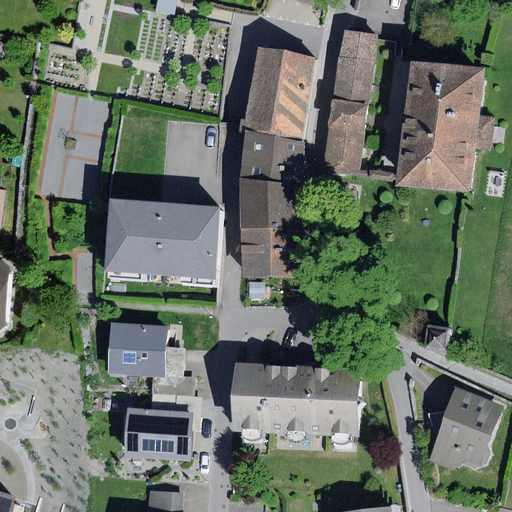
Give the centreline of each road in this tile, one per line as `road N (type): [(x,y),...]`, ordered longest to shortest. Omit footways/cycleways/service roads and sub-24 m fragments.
road 1 (residential): [(326,303),(320,129),(343,0)]
road 2 (residential): [(326,303),(297,316),(232,319),(217,511)]
road 3 (residential): [(426,511),(389,340)]
road 4 (residential): [(389,340),(511,390)]
